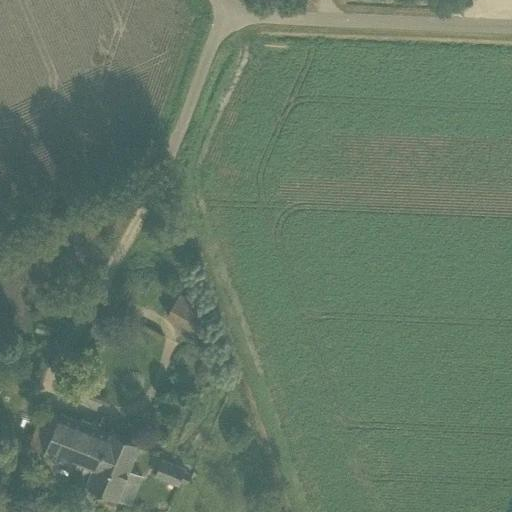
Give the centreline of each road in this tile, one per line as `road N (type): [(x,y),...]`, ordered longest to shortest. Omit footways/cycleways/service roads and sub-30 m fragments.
road 1 (unclassified): [(225,12),(511,28)]
road 2 (track): [(0,216),(167,159)]
road 3 (unclassified): [(167,159),(225,12)]
